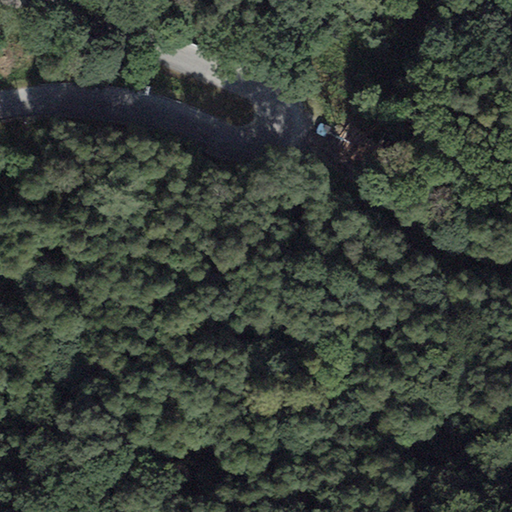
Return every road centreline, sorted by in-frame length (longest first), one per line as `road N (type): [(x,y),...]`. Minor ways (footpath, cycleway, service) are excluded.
road 1 (tertiary): [(22,0),(259,88),(285,114),(286,132),(266,150),(245,148),(138,107),(89,99),(0,104)]
road 2 (track): [(511,255),(470,245),(286,132)]
